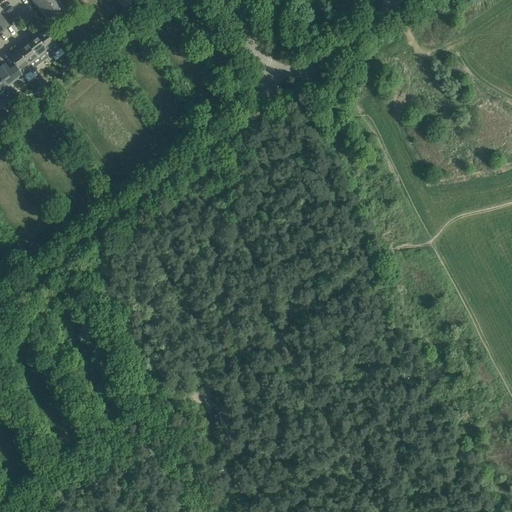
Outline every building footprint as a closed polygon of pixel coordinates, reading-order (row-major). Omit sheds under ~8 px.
[(77,1),(75,0),(71,0),(63,6),(58,0),(34,0),(48,18),(46,20),(48,23),(53,19),(53,18),(58,14),(57,12),(59,11),(61,13),(77,1)] [(117,0),(124,9),(113,17),(116,20),(132,8),(129,5),(132,4),(133,6),(139,2),(139,3),(142,0),(117,0)] [(2,16),(0,17),(0,31),(9,25),(2,16)] [(60,47),(47,29),(37,36),(53,57),(56,54),(54,52),(60,47)] [(37,36),(28,43),(42,61),(48,57),(50,59),(53,57),(37,36)] [(36,66),(42,61),(28,43),(19,50),(34,71),(38,68),(36,66)] [(10,57),(14,63),(18,69),(23,75),(30,71),(31,73),(34,71),(19,50),(10,57)] [(23,75),(18,69),(14,63),(9,67),(7,64),(2,67),(2,66),(0,67),(0,78),(11,93),(15,90),(11,85),(18,80),(19,82),(25,78),(23,75)] [(0,101),(1,100),(0,98),(0,93),(5,90),(8,95),(11,93),(0,78),(0,101)]
